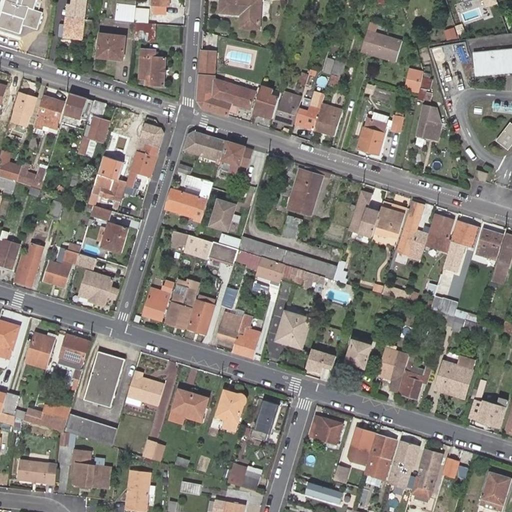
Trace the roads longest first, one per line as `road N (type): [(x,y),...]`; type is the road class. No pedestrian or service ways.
road 1 (residential): [(185,116),(511,216)]
road 2 (residential): [(118,331),(185,116)]
road 3 (residential): [(308,389),(511,451)]
road 4 (residential): [(118,331),(308,389)]
road 5 (residential): [(0,58),(185,116)]
road 6 (unknown): [(495,211),(505,169),(481,150),(463,101),(476,92),(511,92)]
road 7 (residential): [(308,389),(274,511)]
road 8 (residential): [(0,296),(118,331)]
